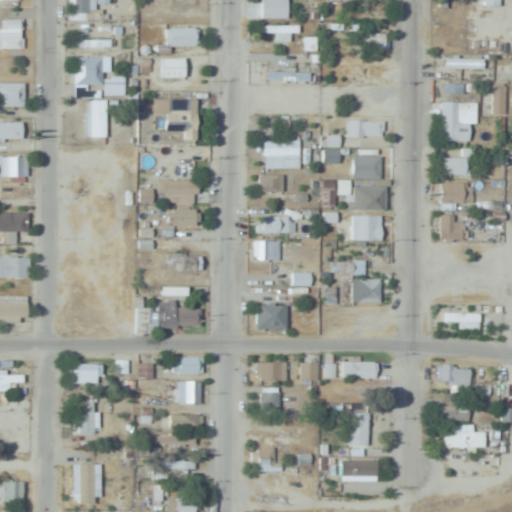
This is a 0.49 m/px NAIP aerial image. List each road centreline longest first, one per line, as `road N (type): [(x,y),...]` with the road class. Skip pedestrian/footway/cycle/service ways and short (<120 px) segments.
road 1 (residential): [(511,352),(0,345)]
road 2 (residential): [(227,511),(230,0)]
road 3 (residential): [(51,511),(48,0)]
road 4 (residential): [(413,473),(414,0)]
